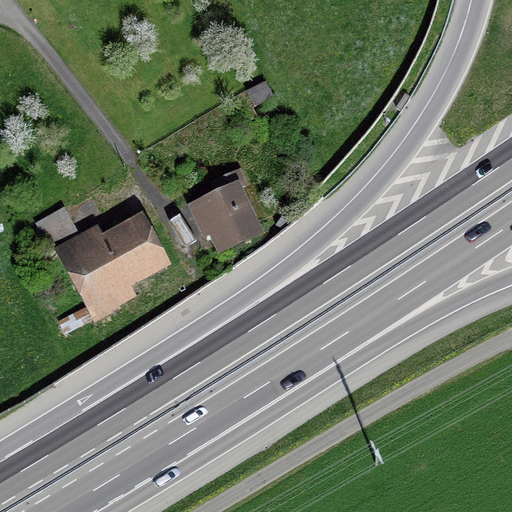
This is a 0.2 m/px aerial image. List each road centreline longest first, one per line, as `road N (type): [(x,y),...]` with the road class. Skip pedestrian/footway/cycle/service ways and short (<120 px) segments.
road 1 (motorway): [(481,0),(440,100),(364,201),(212,320),(92,428)]
road 2 (motorway): [(511,158),(92,428)]
road 3 (motorway): [(177,438),(511,223)]
road 4 (motorway): [(177,438),(511,276)]
road 5 (unclassified): [(511,338),(206,511)]
road 6 (residential): [(4,0),(103,123),(191,254)]
road 7 (motorway): [(57,511),(177,438)]
